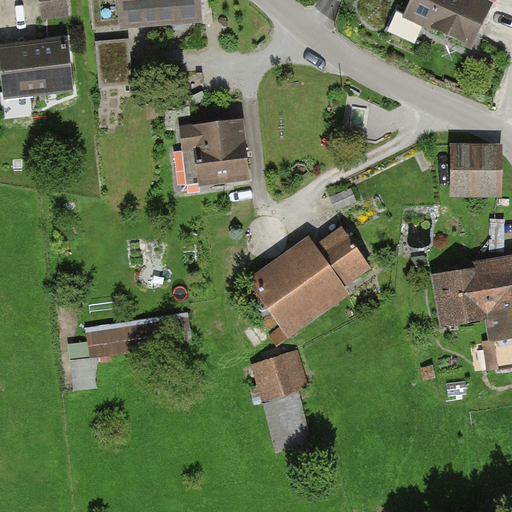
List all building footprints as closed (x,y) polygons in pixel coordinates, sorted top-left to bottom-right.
[(41,0),(43,22),(72,20),(70,0),(41,0)] [(199,0),(95,0),(97,28),(200,22),(199,0)] [(485,44),(505,3),(497,0),(422,0),(417,12),(485,44)] [(69,38),(0,45),(0,102),(75,95),(69,38)] [(137,40),(102,42),(104,86),(139,85),(137,40)] [(257,180),(251,120),(181,127),(184,152),(209,149),(213,185),(257,180)] [(501,145),(447,145),(448,200),(502,200),(501,145)] [(188,184),(201,183),(198,151),(185,152),(188,184)] [(359,276),(377,264),(355,231),(336,244),(324,227),(256,273),(263,283),(243,297),(278,348),(367,288),(359,276)] [(511,347),(511,259),(486,263),(487,271),(445,278),(452,325),(495,318),(501,349),(511,347)] [(197,351),(195,320),(92,326),(93,340),(75,342),(78,389),(104,387),(102,357),(197,351)] [(498,340),(488,343),(493,369),(504,367),(498,340)] [(311,390),(301,353),(254,366),(265,403),(311,390)] [(309,397),(272,407),(284,452),(321,442),(309,397)]
